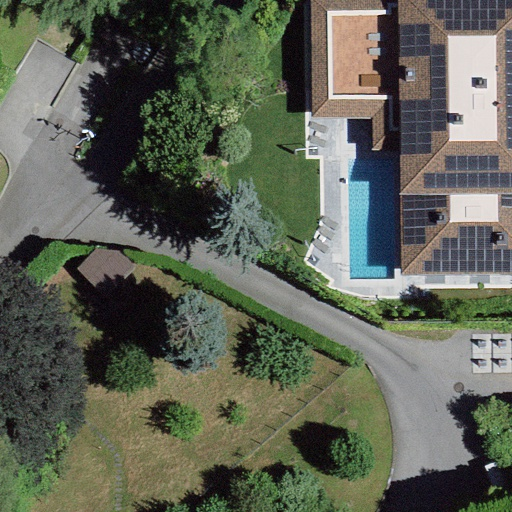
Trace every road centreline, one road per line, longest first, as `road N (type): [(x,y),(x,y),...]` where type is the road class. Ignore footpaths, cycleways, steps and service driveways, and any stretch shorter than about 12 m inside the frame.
road 1 (residential): [(23,239),(176,74),(227,0)]
road 2 (residential): [(23,239),(114,26),(116,0)]
